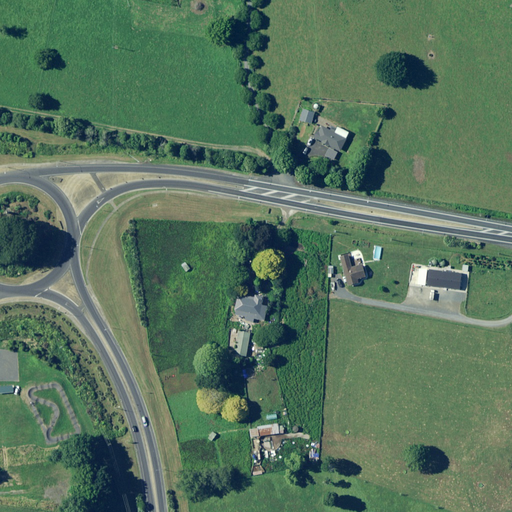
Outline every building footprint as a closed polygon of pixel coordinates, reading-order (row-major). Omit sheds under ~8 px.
[(315,113),(304,109),(300,119),(311,123),(315,113)] [(347,138),(322,125),(320,130),(315,138),(341,151),(347,138)] [(338,152),(330,148),(326,156),(334,160),(338,152)] [(263,296),(255,295),(254,296),(238,294),(234,314),(245,316),(245,320),(253,322),(254,318),(265,320),(267,306),(262,305),(263,296)] [(250,333),(238,331),(234,354),(247,356),(250,333)] [(279,433),(278,423),(256,426),(256,428),(249,429),(250,437),(279,433)] [(503,427),(485,426),(485,436),(502,437),(503,427)] [(0,488),(24,486),(22,468),(0,470),(0,488)]
